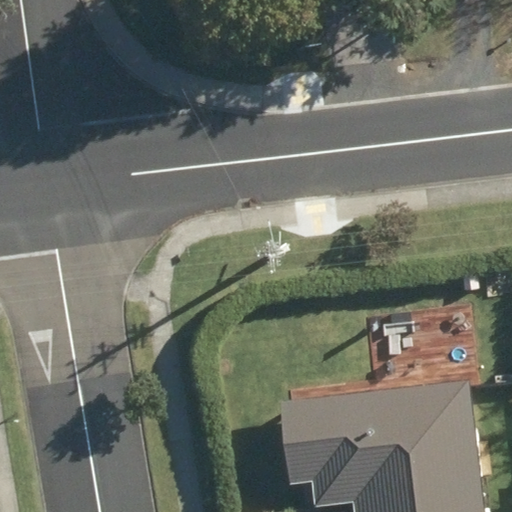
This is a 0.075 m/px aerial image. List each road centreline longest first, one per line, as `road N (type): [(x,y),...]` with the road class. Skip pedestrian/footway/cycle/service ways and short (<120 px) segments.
road 1 (residential): [(53,186),(511,132)]
road 2 (tertiary): [(53,186),(106,511)]
road 3 (tertiary): [(53,186),(26,0)]
